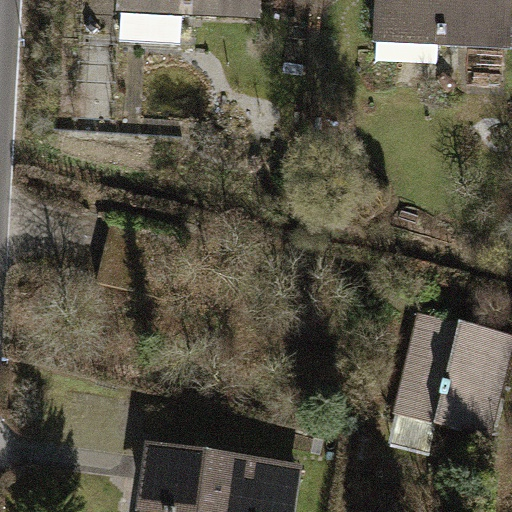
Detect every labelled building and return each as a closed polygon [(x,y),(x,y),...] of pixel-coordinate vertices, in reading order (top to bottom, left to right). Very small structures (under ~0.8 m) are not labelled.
[(123,0),(122,33),(183,37),(185,7),(258,11),(259,0),(123,0)] [(511,0),(377,0),(376,27),(379,27),(377,60),(438,63),(440,39),(511,42),(511,36),(511,0)] [(183,238),(119,222),(103,285),(167,302),(183,238)] [(511,353),(511,337),(422,315),(397,416),(490,439),(511,353)] [(291,511),(297,470),(155,450),(145,511),(291,511)]
